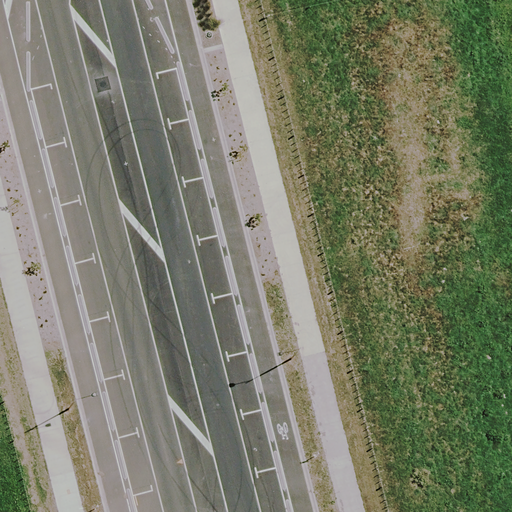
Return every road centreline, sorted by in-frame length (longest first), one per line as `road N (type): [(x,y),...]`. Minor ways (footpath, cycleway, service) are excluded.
road 1 (unclassified): [(79,0),(207,511)]
road 2 (track): [(89,40),(265,0)]
